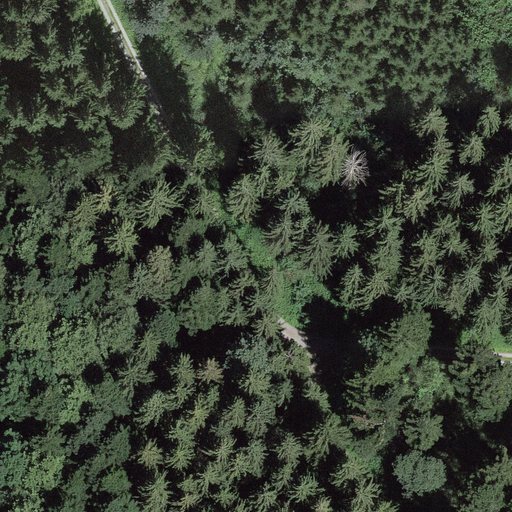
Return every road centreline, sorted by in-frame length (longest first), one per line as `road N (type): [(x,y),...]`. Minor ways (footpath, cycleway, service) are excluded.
road 1 (track): [(289,332),(101,0)]
road 2 (track): [(511,359),(356,350),(289,332)]
road 3 (track): [(289,332),(386,511)]
